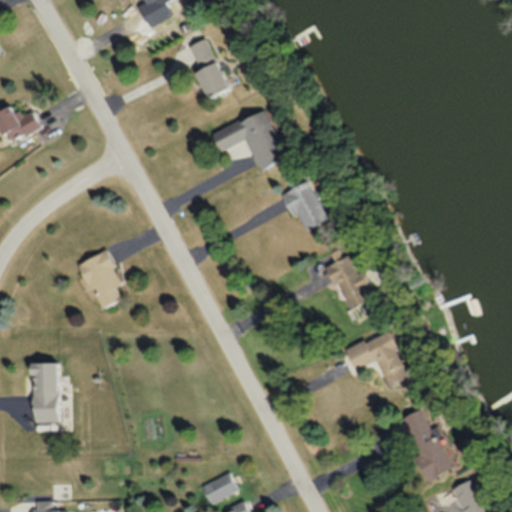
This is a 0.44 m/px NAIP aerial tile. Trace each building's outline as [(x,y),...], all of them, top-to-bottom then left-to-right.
[(179,15),(174,4),(181,0),(143,0),(155,26),(179,15)] [(211,100),(232,92),(210,40),(190,48),(211,100)] [(42,129),(35,112),(18,119),(13,108),(0,113),(0,131),(6,145),(42,129)] [(269,112),(215,135),(222,153),(247,142),(261,173),(290,161),(269,112)] [(285,197),(305,235),(332,220),(311,182),(285,197)] [(122,300),(117,288),(124,284),(108,250),(79,263),(101,310),(122,300)] [(349,314),(375,303),(363,274),(360,275),(353,258),(330,267),(349,314)] [(393,333),(348,352),(357,372),(379,363),(390,389),(413,380),(393,333)] [(34,422),(61,422),(61,362),(34,363),(34,422)] [(432,481),(458,469),(439,429),(434,431),(425,411),(404,420),(432,481)] [(202,489),(213,507),(240,491),(230,473),(202,489)] [(464,511),(489,511),(475,482),(454,491),(464,511)] [(69,511),(70,511),(55,511),(54,500),(34,501),(33,511),(69,511)]
